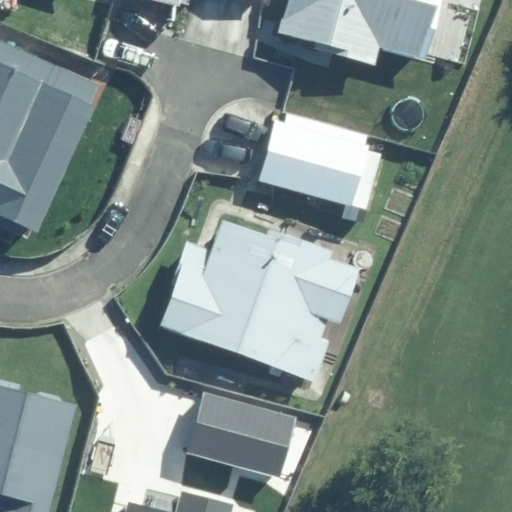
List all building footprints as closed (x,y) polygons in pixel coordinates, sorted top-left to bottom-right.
[(183,0),(110,0),(105,21),(166,37),(174,7),(181,9),(183,0)] [(0,232),(26,245),(86,114),(95,94),(21,61),(28,43),(0,30),(0,232)] [(352,279),(217,230),(208,255),(190,249),(158,336),(311,391),(352,279)] [(52,375),(0,352),(0,381),(41,400),(52,375)] [(63,511),(91,418),(0,396),(0,504),(10,505),(8,511),(63,511)]
